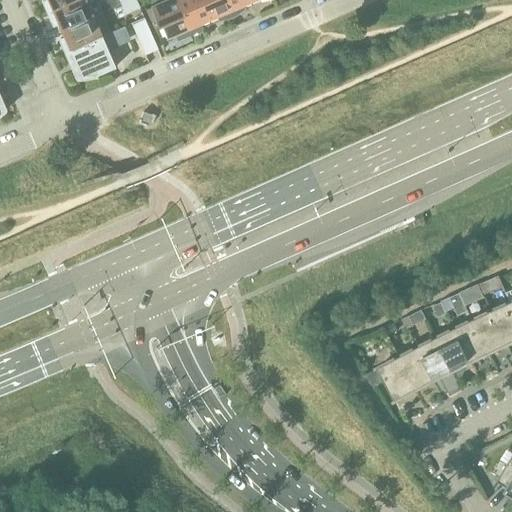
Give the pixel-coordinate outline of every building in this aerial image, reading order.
[(47,12),(76,0),(43,0),(42,1),(47,12)] [(61,30),(101,13),(95,0),(76,0),(47,12),(52,24),(57,22),(61,30)] [(107,0),(111,8),(121,4),(130,0),(107,0)] [(139,8),(135,0),(130,0),(121,4),(125,14),(139,8)] [(177,38),(190,35),(174,0),(168,0),(152,7),(157,28),(160,26),(166,38),(175,34),(177,38)] [(174,0),(190,35),(201,27),(199,24),(208,20),(199,0),(174,0)] [(218,20),(231,17),(224,0),(199,0),(208,20),(217,16),(218,20)] [(224,0),(231,17),(243,9),(241,5),(250,2),(249,0),(224,0)] [(101,36),(100,36),(109,32),(101,13),(61,30),(64,38),(60,40),(65,52),(101,36)] [(145,55),(157,49),(143,18),(131,23),(145,55)] [(101,36),(65,52),(70,64),(74,62),(82,78),(96,76),(114,68),(101,36)] [(137,123),(145,126),(146,125),(149,127),(151,123),(152,123),(155,115),(151,114),(151,115),(143,112),(140,120),(139,119),(137,123)] [(491,279),(479,284),(480,286),(483,294),(495,289),(491,281),(491,279)] [(466,308),(464,303),(460,294),(451,299),(457,312),(466,308)] [(438,317),(446,313),(441,302),(433,306),(438,317)] [(511,303),(511,302),(490,311),(506,344),(511,341),(511,303)] [(413,326),(426,319),(422,310),(408,316),(413,326)] [(490,311),(472,320),(488,353),(506,344),(490,311)] [(472,320),(454,329),(470,362),(488,353),(472,320)] [(386,327),(389,334),(397,331),(394,323),(386,327)] [(454,329),(435,338),(452,371),(470,362),(454,329)] [(435,338),(417,347),(433,380),(452,371),(435,338)] [(415,390),(433,380),(417,347),(398,357),(415,390)] [(384,381),(394,401),(415,390),(398,357),(377,368),(377,369),(365,375),(373,387),(384,381)] [(511,456),(507,464),(500,459),(492,472),(499,477),(496,481),(507,488),(504,493),(511,497),(511,456)]
